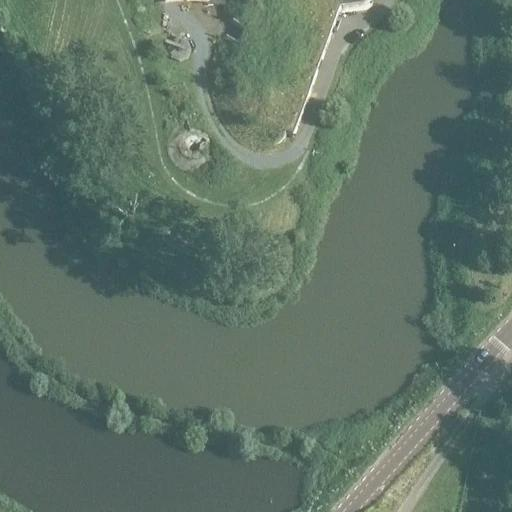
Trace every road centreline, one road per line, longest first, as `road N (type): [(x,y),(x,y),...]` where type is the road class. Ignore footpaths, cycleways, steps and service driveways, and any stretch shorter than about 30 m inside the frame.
road 1 (track): [(403,453),(291,446),(103,405),(31,360),(0,318)]
road 2 (tertiary): [(352,511),(511,337)]
